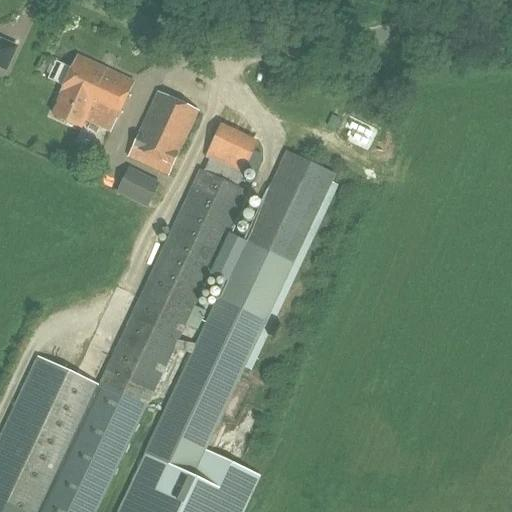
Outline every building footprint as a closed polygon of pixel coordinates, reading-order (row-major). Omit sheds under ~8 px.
[(0,66),(6,69),(16,47),(0,40),(0,66)] [(114,126),(134,82),(78,56),(58,99),(59,100),(53,115),(81,128),(85,120),(104,129),(107,122),(114,126)] [(166,180),(197,112),(157,93),(125,162),(138,168),(141,163),(155,170),(153,174),(166,180)] [(39,358),(0,439),(0,501),(22,511),(96,511),(173,349),(193,354),(118,511),(243,511),(260,477),(253,473),(204,450),(243,367),(249,368),(251,369),(266,337),(274,340),(282,323),(274,319),(337,185),(330,182),(334,175),(288,153),(246,243),(230,236),(213,273),(228,280),(197,346),(177,341),(185,325),(197,331),(206,312),(193,306),(247,193),(236,188),(243,174),(244,173),(255,178),(266,154),(255,148),(258,141),(221,123),(205,157),(209,159),(203,173),(200,171),(99,387),(39,358)] [(116,194),(147,210),(160,184),(129,168),(116,194)] [(498,408),(511,377),(511,262),(349,185),(288,314),(498,408)] [(387,511),(511,511),(511,476),(276,365),(239,442),(387,511)] [(388,416),(396,399),(353,379),(345,396),(388,416)]
